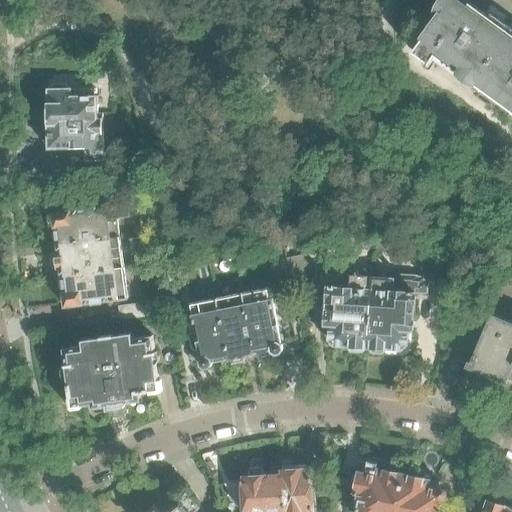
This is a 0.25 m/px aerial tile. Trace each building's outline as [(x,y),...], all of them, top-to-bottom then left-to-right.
[(511,27),(493,13),(490,18),(465,0),(433,0),(430,5),(437,10),(441,13),(413,52),(429,64),(433,60),(511,117),(511,27)] [(104,161),(104,114),(99,114),(98,96),(97,96),(96,89),(72,89),(66,84),(54,84),(49,89),(49,103),(48,103),(49,144),(50,144),(55,148),(55,149),(67,149),(67,152),(76,161),(80,161),(104,161)] [(141,176),(138,159),(115,162),(117,179),(141,176)] [(115,173),(101,176),(103,185),(116,183),(115,173)] [(58,243),(120,236),(116,211),(121,210),(121,204),(53,213),(55,227),(56,227),(56,229),(53,232),(54,240),(58,242),(58,243)] [(124,268),(120,236),(58,243),(57,244),(58,252),(57,252),(57,253),(53,253),(55,268),(59,267),(59,268),(61,268),(62,276),(124,268)] [(367,347),(368,347),(373,277),(349,276),(349,272),(323,270),(323,274),(320,274),(319,280),(311,280),(306,258),(286,262),(290,283),(291,284),(292,288),(302,286),(328,287),(326,325),(331,325),(329,339),(335,345),(349,346),(353,351),(363,351),(367,347)] [(128,299),(124,268),(62,276),(63,277),(60,281),(61,288),(65,291),(65,292),(64,292),(66,307),(128,299)] [(373,277),(368,347),(369,347),(373,352),(383,353),(388,349),(402,350),(408,344),(409,330),(414,331),(416,293),(427,294),(428,281),(424,281),(424,278),(417,277),(417,280),(373,277)] [(294,309),(289,284),(279,286),(284,311),(294,309)] [(243,294),(255,354),(255,355),(259,357),(271,355),(273,352),(276,354),(281,353),(284,349),(283,345),(282,344),(272,300),(270,301),(267,289),(243,294)] [(167,295),(170,306),(180,304),(177,292),(167,295)] [(171,312),(170,306),(167,295),(166,293),(157,294),(157,300),(119,307),(121,320),(171,312)] [(247,355),(255,354),(243,294),(216,299),(229,359),(229,360),(248,356),(247,355)] [(229,359),(216,299),(190,304),(194,324),(189,325),(191,333),(189,336),(192,349),(195,351),(199,350),(201,360),(201,361),(201,366),(205,369),(210,368),(213,364),(212,362),(229,359)] [(475,354),(471,363),(482,368),(481,372),(507,383),(510,376),(511,371),(511,322),(493,315),(489,325),(487,325),(475,354)] [(161,390),(158,373),(158,369),(157,363),(154,363),(152,355),(158,354),(157,352),(155,352),(153,336),(133,338),(133,333),(114,336),(114,335),(101,337),(101,338),(83,340),(84,346),(64,348),(66,365),(64,365),(65,367),(70,366),(72,379),(68,380),(71,397),(69,398),(71,410),(83,408),(83,406),(92,405),(92,408),(95,408),(94,404),(106,402),(107,411),(109,411),(110,415),(114,418),(125,416),(128,412),(126,403),(128,403),(127,394),(139,393),(139,397),(142,397),(141,393),(161,390)] [(286,511),(284,470),(269,472),(267,473),(265,475),(264,476),(263,467),(249,468),(249,476),(247,477),(245,478),(243,480),(239,480),(240,494),(243,494),(244,503),(237,506),(225,511),(286,511)] [(395,511),(405,475),(368,467),(365,480),(358,479),(355,492),(357,492),(356,496),(359,497),(355,511),(359,511),(395,511)] [(284,470),(286,511),(314,511),(312,473),(308,469),(284,470)] [(405,475),(395,511),(440,511),(441,511),(443,511),(447,491),(439,490),(441,483),(405,475)] [(195,511),(201,508),(188,492),(164,511),(160,511),(154,505),(145,511),(195,511)] [(511,511),(511,510),(506,507),(506,508),(502,506),(499,504),(497,503),(494,502),(491,503),(488,502),(484,511),(511,511)]
